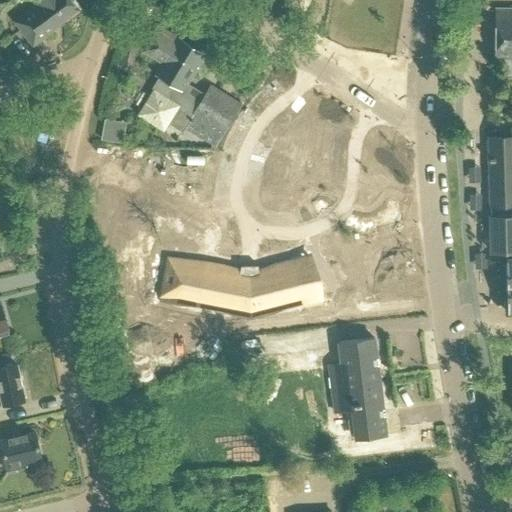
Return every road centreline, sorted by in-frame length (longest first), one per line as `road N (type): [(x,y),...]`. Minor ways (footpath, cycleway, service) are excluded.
road 1 (residential): [(107,497),(57,243),(91,63)]
road 2 (tertiary): [(476,511),(430,236),(427,122)]
road 3 (residential): [(427,122),(404,122),(217,0)]
road 4 (tertiary): [(427,122),(434,0)]
